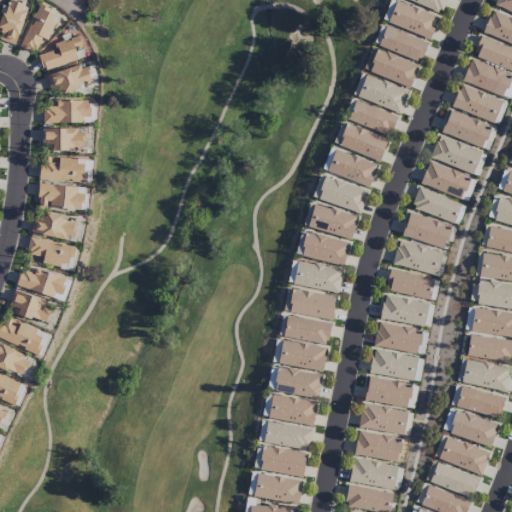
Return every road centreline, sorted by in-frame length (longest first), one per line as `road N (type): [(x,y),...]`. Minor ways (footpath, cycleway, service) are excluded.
road 1 (residential): [(319,511),(383,220),(471,0)]
road 2 (residential): [(0,73),(22,95),(23,121),(22,187),(0,280)]
